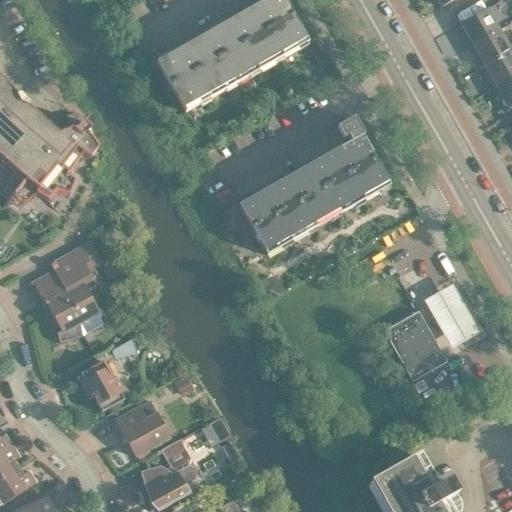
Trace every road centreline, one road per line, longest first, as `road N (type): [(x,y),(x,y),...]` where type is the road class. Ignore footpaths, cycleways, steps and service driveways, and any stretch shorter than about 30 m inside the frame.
road 1 (secondary): [(511,265),(355,0)]
road 2 (residential): [(100,511),(74,462),(29,417),(0,327)]
